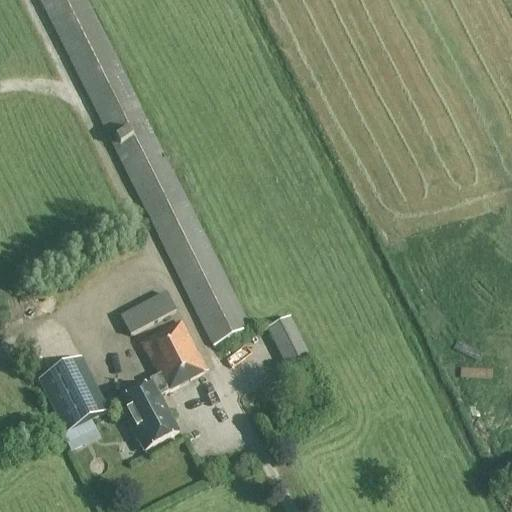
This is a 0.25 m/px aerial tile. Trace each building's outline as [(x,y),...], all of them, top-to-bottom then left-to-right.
[(39,0),(213,349),(249,331),(84,0),(39,0)] [(166,296),(165,297),(121,320),(131,338),(176,314),(166,296)] [(289,374),(311,363),(290,320),(268,331),(289,374)] [(139,347),(152,373),(155,372),(159,379),(148,385),(150,390),(117,407),(142,455),(178,437),(159,401),(206,376),(180,326),(139,347)] [(96,420),(68,367),(34,384),(61,437),(75,430),(96,420)] [(75,430),(61,437),(69,454),(84,447),(75,430)]
